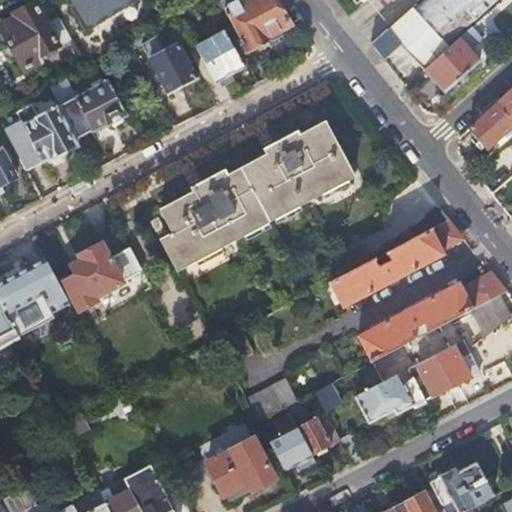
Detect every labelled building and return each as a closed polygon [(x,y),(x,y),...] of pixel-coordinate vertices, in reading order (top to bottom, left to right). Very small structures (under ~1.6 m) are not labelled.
[(136,0),(135,0),(67,0),(86,30),(136,0)] [(292,26),(271,0),(231,0),(225,4),(226,8),(225,9),(247,51),(269,39),(268,38),(270,37),(282,31),(292,26)] [(419,0),(418,1),(388,29),(405,47),(424,69),(471,26),(499,0),(419,0)] [(71,37),(59,16),(47,23),(35,3),(14,14),(17,18),(1,27),(24,70),(41,61),(39,57),(59,45),(58,45),(71,37)] [(471,26),(424,69),(444,91),(479,60),(469,49),(481,38),(471,26)] [(151,29),(129,41),(134,50),(142,46),(169,95),(198,79),(179,44),(165,52),(156,37),(151,29)] [(388,29),(371,45),(386,62),(405,47),(388,29)] [(282,31),(270,37),(272,42),(285,36),(282,31)] [(214,81),(208,85),(218,104),(232,97),(224,90),(220,82),(245,68),(225,33),(197,48),(214,81)] [(92,84),(94,88),(104,83),(101,79),(92,84)] [(94,88),(61,106),(78,138),(93,130),(94,132),(107,125),(108,127),(128,115),(109,80),(104,83),(94,88)] [(511,89),(496,104),(511,122),(511,89)] [(22,121),(5,130),(27,170),(56,154),(58,157),(77,146),(57,108),(56,109),(54,106),(50,108),(51,111),(40,117),(33,104),(17,112),(22,121)] [(463,157),(473,170),(511,135),(511,122),(496,104),(468,129),(483,146),(463,157)] [(160,241),(177,273),(356,178),(326,123),(301,137),(297,131),(263,149),(265,154),(228,175),(225,169),(190,187),(193,192),(161,211),(173,234),(160,241)] [(0,194),(5,192),(2,185),(17,177),(0,146),(0,194)] [(484,176),(488,189),(511,182),(507,168),(484,176)] [(151,222),(158,236),(166,231),(159,217),(151,222)] [(464,238),(449,219),(383,254),(386,261),(378,266),(374,258),(330,282),(343,307),(445,253),(443,249),(464,238)] [(130,299),(141,293),(151,288),(134,256),(114,267),(101,244),(79,255),(82,261),(72,266),(76,274),(65,281),(80,309),(95,301),(93,297),(121,281),(130,299)] [(0,306),(4,314),(17,338),(54,318),(52,314),(69,304),(45,259),(0,282),(0,306)] [(424,334),(506,290),(490,270),(462,285),(460,281),(357,335),(371,362),(416,338),(412,330),(420,326),(424,334)] [(0,347),(17,339),(17,338),(4,314),(0,306),(0,347)] [(233,333),(216,342),(229,366),(245,358),(233,333)] [(453,344),(470,376),(471,378),(480,373),(462,340),(453,344)] [(413,377),(425,400),(470,376),(453,344),(408,368),(413,377)] [(417,407),(426,401),(425,400),(413,377),(404,382),(399,373),(355,396),(370,422),(395,408),(398,413),(415,404),(417,407)] [(246,398),(258,421),(275,413),(286,407),(297,401),(284,378),(246,398)] [(325,411),(325,412),(341,403),(330,383),(315,391),(325,411)] [(286,407),(290,414),(297,426),(316,415),(305,396),(297,401),(286,407)] [(297,426),(312,455),(340,440),(325,412),(325,411),(316,415),(297,426)] [(61,424),(69,439),(89,428),(81,413),(61,424)] [(270,441),(285,471),(294,465),(299,474),(317,464),(312,455),(297,426),(290,414),(274,422),(280,435),(270,441)] [(341,441),(353,465),(365,458),(353,434),(341,441)] [(274,478),(253,439),(207,464),(224,495),(225,495),(229,501),(251,489),(252,490),(274,478)] [(455,467),(429,481),(434,489),(445,511),(464,511),(495,497),(477,462),(457,472),(455,467)] [(107,511),(173,511),(165,496),(166,495),(150,465),(124,478),(129,487),(102,501),(107,511)] [(434,511),(425,493),(405,504),(409,511),(434,511)] [(59,511),(50,495),(30,506),(33,511),(59,511)] [(511,511),(511,498),(500,504),(504,511),(511,511)] [(107,511),(102,501),(82,511),(77,511),(74,505),(59,511),(107,511)]
